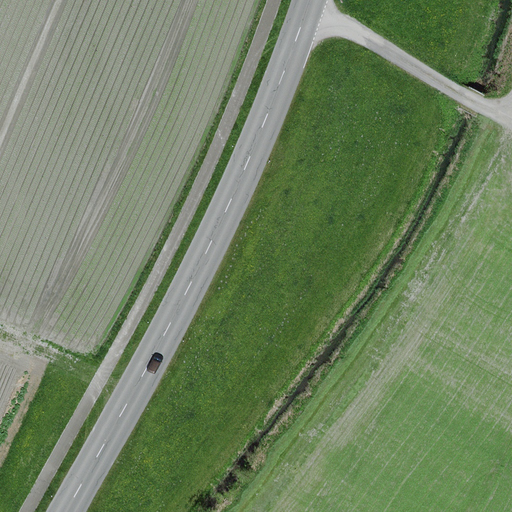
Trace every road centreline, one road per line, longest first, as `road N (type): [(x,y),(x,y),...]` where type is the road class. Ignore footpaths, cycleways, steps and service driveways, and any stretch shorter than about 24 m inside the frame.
road 1 (primary): [(69,511),(226,223),(315,0)]
road 2 (track): [(511,122),(310,16)]
